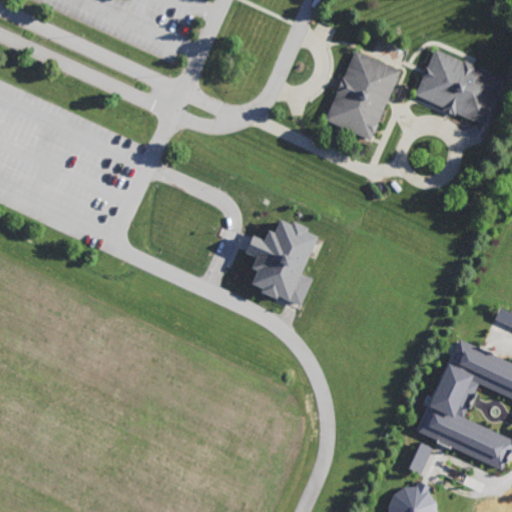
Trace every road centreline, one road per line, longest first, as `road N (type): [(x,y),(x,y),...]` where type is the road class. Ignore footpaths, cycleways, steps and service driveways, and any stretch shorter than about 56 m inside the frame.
road 1 (residential): [(243,117),(0,8)]
road 2 (residential): [(0,34),(192,122),(243,117)]
